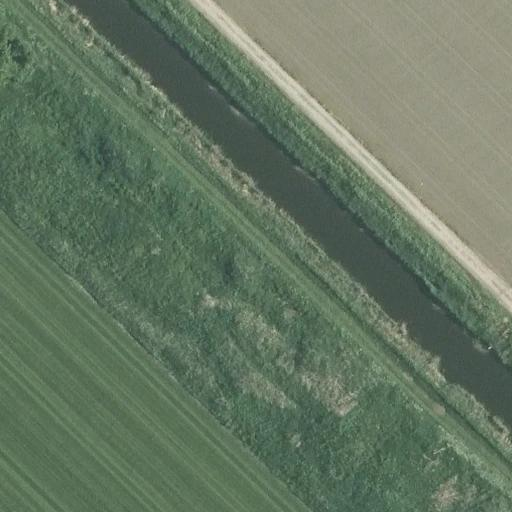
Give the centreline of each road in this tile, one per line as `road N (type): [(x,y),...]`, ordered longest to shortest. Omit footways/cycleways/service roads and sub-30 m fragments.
road 1 (track): [(7,0),(511,482)]
road 2 (track): [(200,0),(511,300)]
